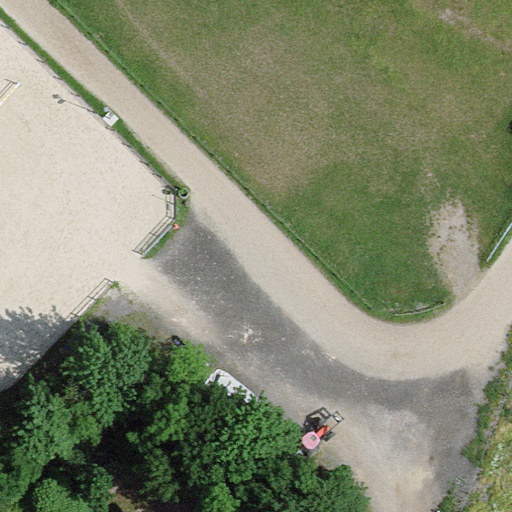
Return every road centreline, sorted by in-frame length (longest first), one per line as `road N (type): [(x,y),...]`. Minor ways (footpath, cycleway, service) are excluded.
road 1 (track): [(18,0),(196,173),(363,388)]
road 2 (track): [(412,511),(417,423),(511,274)]
